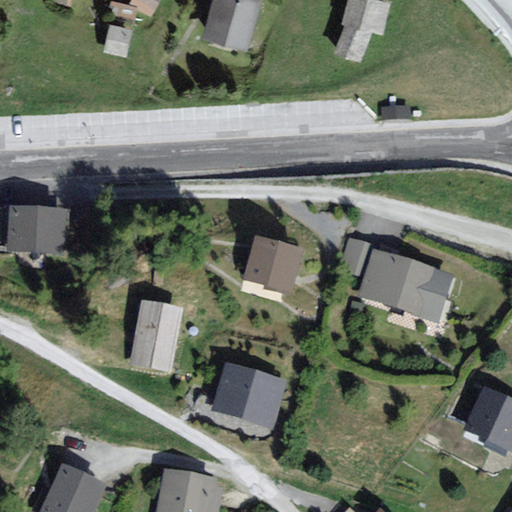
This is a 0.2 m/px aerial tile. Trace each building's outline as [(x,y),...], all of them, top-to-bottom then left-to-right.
[(159,0),(131,0),(127,9),(150,20),(159,0)] [(260,2),(253,0),(211,0),(202,41),(247,52),(260,2)] [(390,1),(382,0),(345,0),(340,26),(343,27),(331,54),(358,64),(371,32),(382,35),(390,1)] [(132,32),(107,27),(101,54),(126,60),(132,32)] [(406,103),(380,105),(381,120),(407,119),(406,103)] [(65,217),(7,213),(4,256),(62,260),(65,217)] [(370,250),(347,242),(337,274),(360,282),(370,250)] [(301,256),(253,243),(241,283),(289,297),(301,256)] [(433,274),(370,255),(357,300),(420,319),(433,274)] [(183,313),(138,305),(126,367),(171,375),(183,313)] [(283,387),(223,371),(211,415),(271,431),(283,387)] [(511,451),(511,406),(481,393),(462,434),(510,455),(511,451)] [(94,511),(105,490),(59,469),(39,511),(94,511)] [(211,511),(216,486),(162,475),(154,511),(211,511)]
